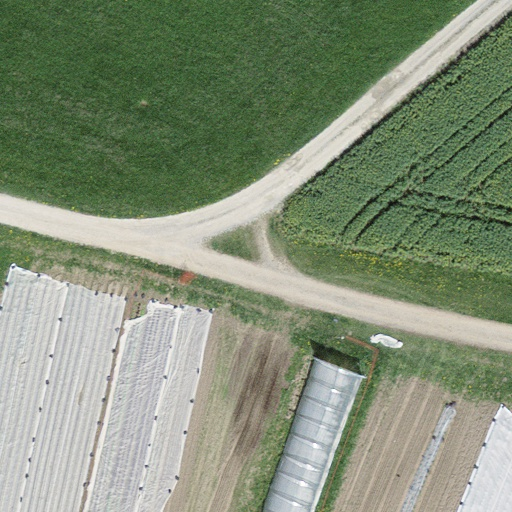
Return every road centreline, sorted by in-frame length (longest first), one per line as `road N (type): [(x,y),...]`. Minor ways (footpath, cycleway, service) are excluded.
road 1 (track): [(500,0),(277,186),(234,210),(129,240)]
road 2 (track): [(511,336),(129,240)]
road 3 (track): [(129,240),(0,207)]
